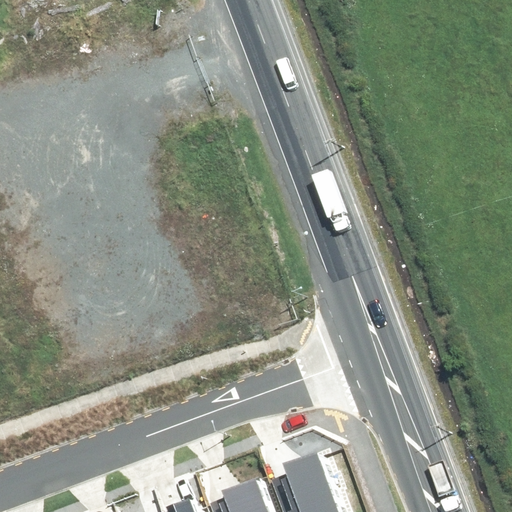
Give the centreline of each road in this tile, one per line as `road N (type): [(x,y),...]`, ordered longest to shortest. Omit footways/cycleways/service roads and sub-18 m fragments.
road 1 (residential): [(0,481),(377,351)]
road 2 (secondary): [(247,0),(377,351)]
road 3 (secondary): [(377,351),(437,511)]
